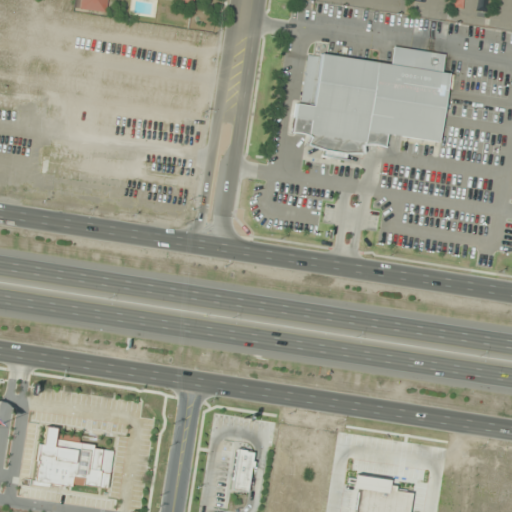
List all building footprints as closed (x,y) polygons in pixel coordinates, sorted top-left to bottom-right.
[(461,9),(462,0),(453,0),(453,8),(461,9)] [(437,143),(447,74),(440,73),(443,54),(392,47),(389,64),(305,52),(293,133),(307,135),(305,151),(345,157),(345,153),(361,156),(363,145),(384,148),(386,136),(437,143)] [(33,440),(35,424),(51,426),(49,437),(87,442),(87,447),(107,449),(104,488),(28,480),(33,440)] [(229,447),(245,449),(239,488),(222,485),(229,447)] [(253,451),(236,449),(231,491),(248,493),(253,451)] [(342,511),(347,473),(380,477),(380,483),(389,483),(389,488),(403,491),(400,511),(342,511)]
